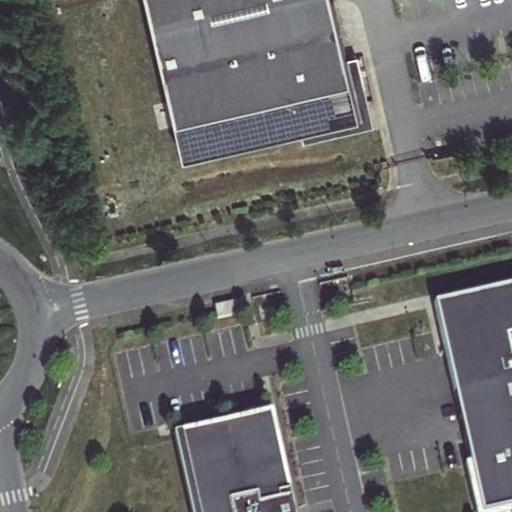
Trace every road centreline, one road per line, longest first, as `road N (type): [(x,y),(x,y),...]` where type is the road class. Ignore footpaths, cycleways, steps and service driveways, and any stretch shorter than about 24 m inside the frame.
road 1 (residential): [(37,311),(511,206)]
road 2 (residential): [(17,511),(3,436),(19,395)]
